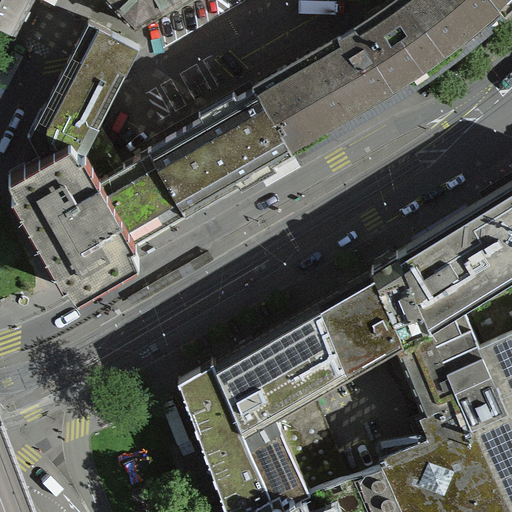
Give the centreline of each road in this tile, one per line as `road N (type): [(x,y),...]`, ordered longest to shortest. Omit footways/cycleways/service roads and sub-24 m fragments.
road 1 (residential): [(511,66),(65,316),(0,343)]
road 2 (residential): [(85,385),(427,187),(511,101)]
road 3 (unknown): [(16,79),(197,50)]
road 4 (residential): [(91,511),(72,440),(85,385)]
